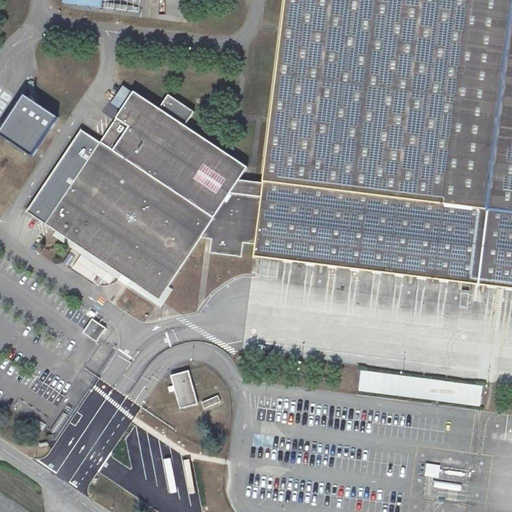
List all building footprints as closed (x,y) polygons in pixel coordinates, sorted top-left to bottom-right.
[(511,0),(285,0),(263,183),(240,180),(248,168),(134,92),(46,224),(160,301),(202,237),(212,239),(210,253),(243,257),(245,243),(255,244),(254,257),(511,289),(511,0)] [(140,12),(141,0),(62,0),(62,4),(140,12)] [(0,134),(32,155),(57,117),(22,95),(0,129),(0,134)] [(103,335),(107,329),(99,323),(95,328),(92,326),(88,332),(97,338),(100,333),(103,335)] [(189,371),(171,376),(181,409),(198,404),(189,371)] [(33,391),(54,402),(59,394),(37,383),(33,391)] [(218,397),(204,403),(207,409),(220,404),(218,397)] [(439,477),(439,465),(426,464),(425,476),(439,477)]
